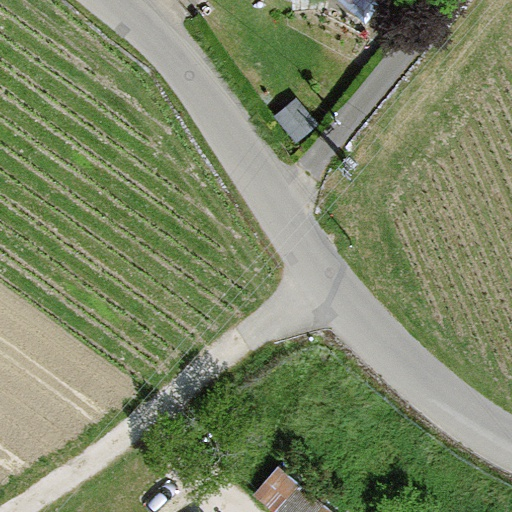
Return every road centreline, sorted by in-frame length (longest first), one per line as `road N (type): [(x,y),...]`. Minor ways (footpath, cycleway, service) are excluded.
road 1 (track): [(333,290),(262,330),(16,511)]
road 2 (tertiary): [(280,209),(333,290),(405,364),(511,441)]
road 3 (residential): [(280,209),(457,0)]
road 4 (tertiary): [(113,0),(165,43),(280,209)]
